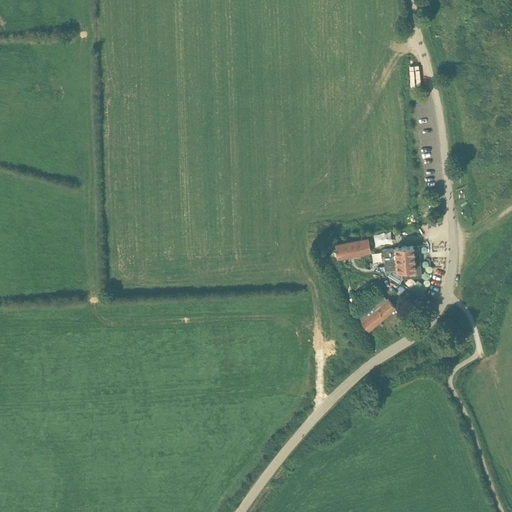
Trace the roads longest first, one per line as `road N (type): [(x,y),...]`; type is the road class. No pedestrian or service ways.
road 1 (unclassified): [(241,511),(320,410),(428,323),(450,280),(439,112),(411,0)]
road 2 (track): [(320,410),(321,327),(299,232),(385,75),(416,35)]
